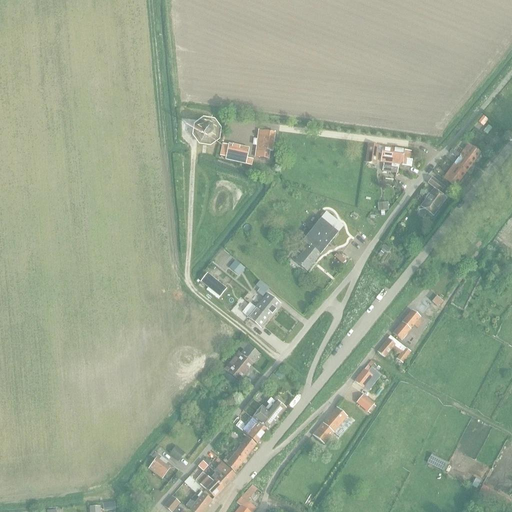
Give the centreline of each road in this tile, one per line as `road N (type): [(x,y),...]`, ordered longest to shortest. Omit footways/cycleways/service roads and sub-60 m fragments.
road 1 (residential): [(300,407),(511,143)]
road 2 (residential): [(154,511),(326,302)]
road 3 (track): [(279,358),(187,280),(193,148)]
road 4 (residential): [(358,264),(378,228),(488,100)]
road 5 (residential): [(334,398),(427,288)]
road 6 (residential): [(256,511),(280,466),(334,398)]
